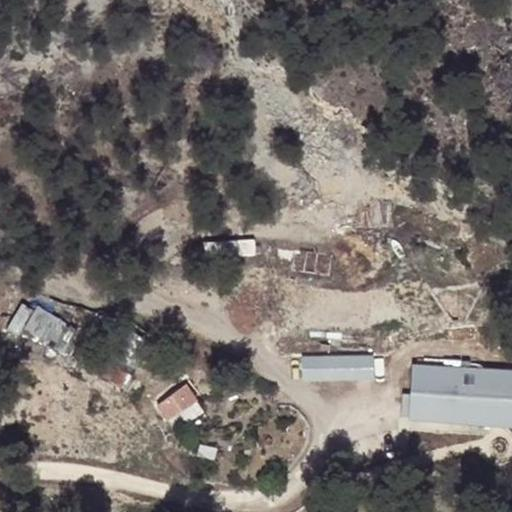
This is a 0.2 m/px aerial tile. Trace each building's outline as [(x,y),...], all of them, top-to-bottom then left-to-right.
[(78,325),(37,300),(22,324),(63,349),(78,325)] [(153,340),(123,322),(94,371),(123,389),(153,340)] [(376,377),(376,351),(304,351),(304,377),(376,377)] [(511,367),(409,362),(406,416),(511,421),(511,367)] [(200,393),(190,377),(157,399),(167,414),(200,393)]
